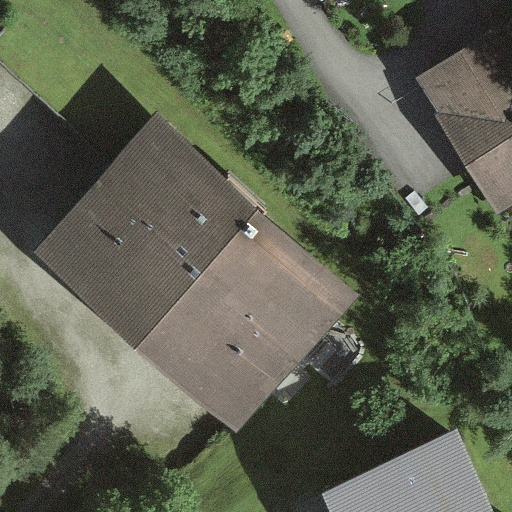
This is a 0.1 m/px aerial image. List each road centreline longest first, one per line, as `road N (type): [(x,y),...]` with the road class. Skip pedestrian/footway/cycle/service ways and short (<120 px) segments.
road 1 (unknown): [(29,511),(76,435),(78,372),(51,321),(0,271)]
road 2 (residential): [(301,0),(414,183)]
